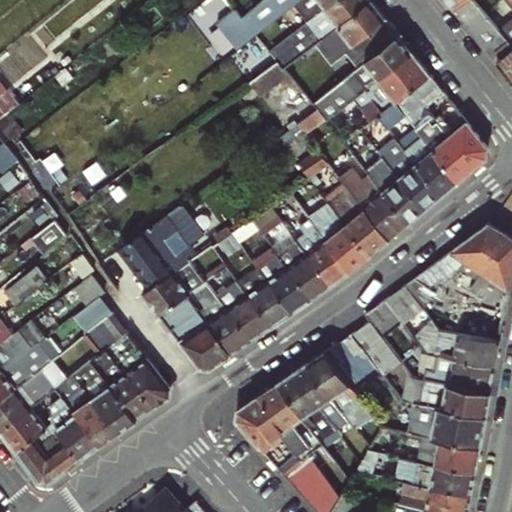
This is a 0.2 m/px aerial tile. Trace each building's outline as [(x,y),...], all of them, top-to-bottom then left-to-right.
[(264,12),(278,0),(260,0),(257,3),(264,12)] [(372,0),(369,0),(303,52),(285,67),(288,71),(294,79),(331,51),(349,74),(353,70),(399,34),(372,0)] [(297,0),(293,3),(300,12),(304,17),(310,12),(306,7),(315,0),(297,0)] [(334,0),(326,6),(331,13),(312,28),(314,29),(296,43),(303,52),(369,0),(334,0)] [(307,21),(326,6),(334,0),(315,0),(306,7),(310,12),(304,17),(307,21)] [(447,0),(454,8),(464,0),(447,0)] [(511,43),(500,28),(475,0),(464,0),(454,8),(511,82),(511,43)] [(293,3),(282,12),(289,20),(300,12),(293,3)] [(326,6),(307,21),(312,28),(331,13),(326,6)] [(511,20),(500,28),(511,43),(511,20)] [(399,34),(353,70),(361,80),(344,93),(350,100),(379,78),(412,51),(399,34)] [(412,51),(379,78),(387,88),(363,107),(372,120),(378,115),(395,102),(430,73),(412,51)] [(279,60),(250,80),(259,91),(288,71),(285,67),(279,60)] [(337,83),(344,93),(361,80),(353,70),(349,74),(337,83)] [(416,128),(423,138),(457,181),(487,155),(488,146),(466,118),(452,129),(440,113),(435,117),(430,110),(424,103),(442,88),(430,73),(395,102),(405,114),(416,128)] [(337,83),(313,102),(317,107),(321,111),(344,93),(337,83)] [(430,110),(448,96),(442,88),(424,103),(430,110)] [(325,116),(327,119),(350,100),(344,93),(321,111),(325,116)] [(395,102),(378,115),(388,128),(405,114),(395,102)] [(305,131),(325,116),(321,111),(317,107),(297,121),(305,131)] [(423,138),(416,128),(405,136),(413,145),(423,138)] [(405,136),(398,141),(441,195),(457,181),(423,138),(413,145),(405,136)] [(377,150),(384,158),(424,209),(441,195),(398,141),(395,137),(377,150)] [(318,147),(298,161),(308,174),(328,160),(318,147)] [(360,162),(366,168),(408,222),(424,209),(384,158),(375,165),(368,156),(360,162)] [(338,174),(349,187),(364,207),(389,239),(408,222),(366,168),(357,175),(349,165),(338,174)] [(349,187),(338,194),(354,214),(364,207),(349,187)] [(272,203),(278,211),(297,198),(290,189),(272,203)] [(338,194),(328,201),(369,255),(389,239),(364,207),(354,214),(338,194)] [(335,229),(325,236),(351,270),(369,255),(328,201),(320,208),(335,229)] [(121,242),(152,284),(190,257),(192,256),(185,246),(179,250),(170,237),(171,236),(165,228),(185,213),(178,203),(121,242)] [(254,216),(261,226),(280,213),(278,211),(272,203),(254,216)] [(320,208),(309,215),(315,223),(325,236),(335,229),(320,208)] [(49,247),(67,228),(56,217),(37,236),(49,247)] [(297,237),(307,251),(325,236),(315,223),(297,237)] [(506,288),(510,289),(511,278),(511,239),(484,223),(414,276),(434,289),(470,262),(483,272),(470,289),(487,302),(497,301),(506,288)] [(211,243),(220,255),(241,240),(232,228),(211,243)] [(351,270),(325,236),(307,251),(331,284),(351,270)] [(298,257),(288,264),(311,298),(331,284),(307,251),(297,237),(288,243),(298,257)] [(288,264),(298,257),(288,243),(278,250),(288,264)] [(261,268),(268,278),(292,311),(311,298),(288,264),(278,250),(274,244),(254,259),(258,264),(261,268)] [(75,250),(64,260),(77,276),(86,268),(89,266),(75,250)] [(198,269),(190,257),(152,284),(143,290),(159,313),(186,294),(192,290),(184,278),(198,269)] [(36,263),(4,289),(15,301),(46,275),(36,263)] [(292,311),(268,278),(261,268),(258,264),(237,278),(272,325),(292,311)] [(272,325),(237,278),(227,265),(218,272),(238,298),(226,306),(251,339),(272,325)] [(89,266),(86,268),(100,285),(102,283),(89,266)] [(86,268),(70,282),(84,299),(100,285),(86,268)] [(439,293),(434,289),(414,276),(405,283),(422,306),(439,293)] [(251,339),(226,306),(206,280),(193,289),(200,298),(205,295),(211,303),(205,306),(198,311),(230,354),(251,339)] [(422,306),(405,283),(385,298),(403,320),(422,306)] [(186,294),(159,313),(200,367),(212,366),(213,366),(230,354),(198,311),(186,294)] [(205,295),(200,298),(205,306),(211,303),(205,295)] [(371,319),(383,335),(403,320),(385,298),(366,313),(371,319)] [(106,343),(113,336),(125,327),(109,307),(83,328),(100,348),(106,343)] [(0,318),(0,340),(11,332),(0,318)] [(0,340),(0,369),(41,334),(27,318),(11,332),(0,340)] [(437,343),(440,329),(432,318),(421,328),(426,336),(425,341),(437,343)] [(383,335),(371,319),(350,333),(367,356),(375,350),(387,342),(383,335)] [(136,341),(125,327),(113,336),(125,350),(136,341)] [(429,354),(439,356),(495,368),(500,341),(440,329),(437,343),(425,341),(426,336),(421,328),(414,334),(429,354)] [(367,356),(350,333),(323,351),(345,379),(371,361),(367,356)] [(41,334),(0,369),(0,398),(50,356),(56,351),(41,334)] [(113,336),(106,343),(156,406),(170,396),(170,386),(136,341),(125,350),(113,336)] [(387,342),(375,350),(378,356),(383,353),(402,377),(409,372),(404,365),(387,342)] [(109,383),(136,420),(156,406),(106,343),(100,348),(98,350),(118,375),(109,383)] [(89,356),(109,383),(118,375),(98,350),(89,356)] [(323,351),(306,362),(345,413),(355,405),(366,418),(372,414),(345,379),(323,351)] [(50,356),(0,398),(0,431),(31,405),(39,399),(54,386),(66,376),(50,356)] [(136,420),(109,383),(89,356),(71,372),(119,432),(136,420)] [(404,365),(409,372),(413,378),(491,393),(495,368),(439,356),(436,372),(404,365)] [(345,413),(306,362),(291,372),(340,436),(347,430),(354,424),(345,413)] [(60,394),(101,444),(119,432),(71,372),(66,376),(54,386),(60,394)] [(291,372),(275,382),(322,442),(326,446),(340,436),(291,372)] [(413,378),(409,372),(402,377),(397,380),(408,388),(420,390),(420,393),(444,398),(442,408),(486,416),(491,393),(413,378)] [(275,382),(257,394),(285,428),(281,432),(299,459),(284,472),(303,494),(319,511),(331,511),(341,497),(307,453),(322,442),(275,382)] [(401,400),(407,401),(409,393),(399,392),(398,396),(401,400)] [(52,423),(80,459),(101,444),(60,394),(49,403),(48,410),(52,423)] [(285,428),(257,394),(237,408),(236,418),(284,472),(299,459),(281,432),(285,428)] [(48,410),(39,399),(31,405),(49,426),(52,423),(48,410)] [(438,439),(481,447),(486,416),(442,408),(436,407),(419,403),(413,434),(424,436),(438,439)] [(49,426),(31,405),(0,431),(0,432),(15,452),(49,426)] [(52,423),(49,426),(15,452),(39,481),(49,483),(80,459),(52,423)] [(351,436),(347,430),(340,436),(344,442),(351,436)] [(424,436),(419,463),(433,466),(476,474),(481,447),(438,439),(424,436)] [(371,447),(364,438),(354,454),(361,464),(371,448),(371,447)] [(354,474),(361,464),(354,454),(344,470),(351,480),(354,474)] [(342,468),(337,461),(333,465),(338,471),(342,468)] [(433,466),(419,463),(406,461),(402,483),(471,496),(476,474),(433,466)] [(468,511),(471,496),(402,483),(398,505),(433,511),(468,511)] [(205,511),(196,501),(184,510),(165,488),(137,511),(205,511)] [(366,511),(372,500),(342,494),(341,497),(331,511),(366,511)]
